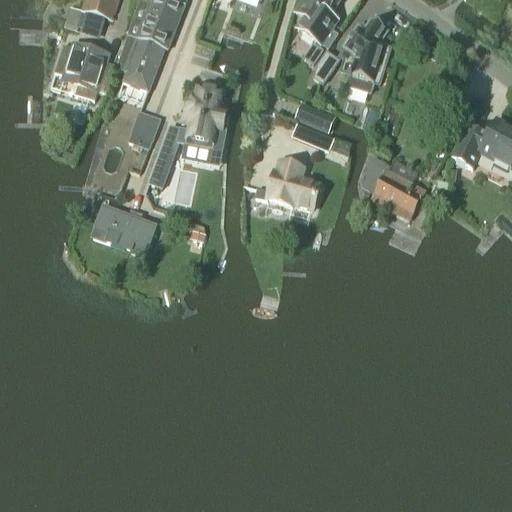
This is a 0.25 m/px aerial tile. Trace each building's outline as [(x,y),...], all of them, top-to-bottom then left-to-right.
[(113,24),(120,0),(84,0),(80,14),(83,15),(106,22),(113,24)] [(187,0),(141,0),(131,27),(132,28),(128,40),(115,74),(124,78),(120,88),(147,98),(164,53),(167,54),(184,10),(187,0)] [(306,0),(298,13),(293,20),(302,26),(297,34),(301,37),(321,50),(328,54),(338,39),(332,35),(337,26),(329,21),(340,5),(333,0),(306,0)] [(71,11),(64,32),(77,36),(78,30),(83,15),(80,14),(71,11)] [(83,15),(78,30),(82,31),(101,37),(106,22),(83,15)] [(364,36),(358,32),(344,52),(345,53),(340,60),(345,64),(341,76),(347,78),(346,80),(349,82),(346,91),(370,99),(373,89),(379,91),(391,54),(380,47),(387,36),(371,25),(364,36)] [(209,35),(205,47),(213,50),(217,38),(209,35)] [(73,53),(63,50),(54,79),(79,86),(75,100),(94,106),(97,96),(106,99),(114,70),(106,68),(107,64),(89,58),(90,55),(74,50),(73,53)] [(316,72),(313,83),(322,90),(339,66),(326,57),(316,72)] [(190,103),(181,128),(189,129),(185,150),(212,155),(216,135),(226,137),(229,118),(220,116),(224,98),(196,93),(194,104),(190,103)] [(333,122),(303,110),(301,115),(300,114),(296,124),(297,124),(297,125),(327,137),(333,122)] [(148,155),(159,125),(137,117),(126,147),(148,155)] [(453,118),(438,146),(451,154),(458,140),(460,141),(468,127),(453,118)] [(511,134),(497,126),(488,144),(467,133),(451,163),(472,174),(480,160),(511,177),(511,134)] [(296,129),(291,140),(329,156),(334,145),(296,129)] [(162,193),(175,155),(163,151),(149,189),(162,193)] [(409,226),(414,217),(425,196),(387,176),(390,171),(373,162),(361,186),(362,193),(374,199),(370,205),(409,226)] [(300,185),(303,175),(279,168),(277,178),(275,178),(269,197),(258,194),(255,202),(267,206),(268,203),(269,203),(269,204),(292,211),(292,210),(312,215),(319,190),(300,185)] [(103,212),(95,233),(110,238),(106,247),(130,256),(144,261),(147,252),(155,231),(140,226),(139,228),(117,220),(118,217),(103,212)] [(224,241),(226,232),(226,231),(209,227),(206,237),(224,241)] [(193,235),(191,243),(202,246),(204,238),(193,235)]
